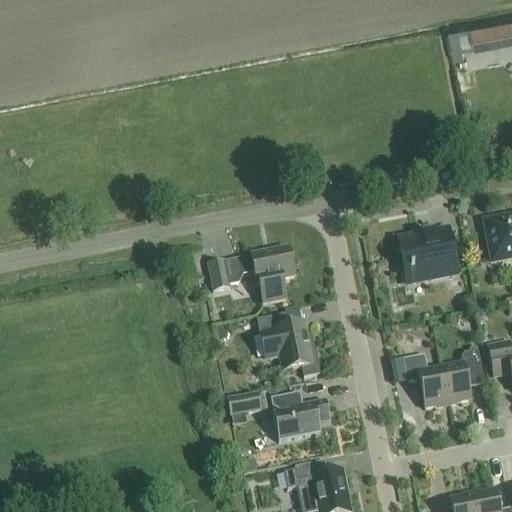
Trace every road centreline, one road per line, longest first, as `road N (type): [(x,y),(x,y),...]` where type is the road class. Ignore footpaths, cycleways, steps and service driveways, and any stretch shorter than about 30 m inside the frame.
road 1 (unclassified): [(327,201),(0,263)]
road 2 (residential): [(384,474),(327,201)]
road 3 (unclassified): [(327,201),(511,164)]
road 4 (residential): [(384,474),(511,447)]
